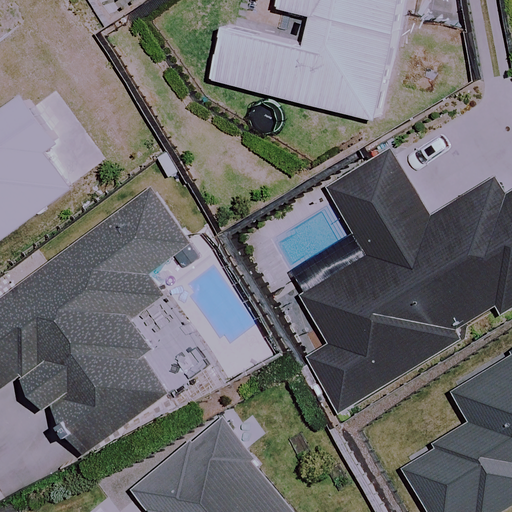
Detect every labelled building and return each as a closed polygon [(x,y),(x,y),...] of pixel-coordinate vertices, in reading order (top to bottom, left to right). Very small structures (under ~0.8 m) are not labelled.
[(409,0),(283,0),(282,7),(318,16),(311,46),(228,25),(214,79),(379,121),(409,0)] [(0,242),(78,185),(51,149),(61,141),(27,95),(0,114),(0,242)] [(316,357),(350,410),(469,336),(463,326),(504,300),(511,311),(511,310),(511,196),(500,177),(439,215),(397,148),(338,185),(379,250),(308,294),(338,343),(316,357)] [(53,416),(67,406),(85,430),(78,435),(94,456),(176,397),(146,356),(156,349),(135,321),(167,298),(152,279),(195,248),(156,194),(0,306),(0,398),(26,379),(53,416)] [(511,360),(461,392),(476,417),(434,442),(440,452),(413,469),(438,511),(507,511),(511,509),(511,360)] [(293,511),(223,422),(138,489),(155,511),(293,511)]
